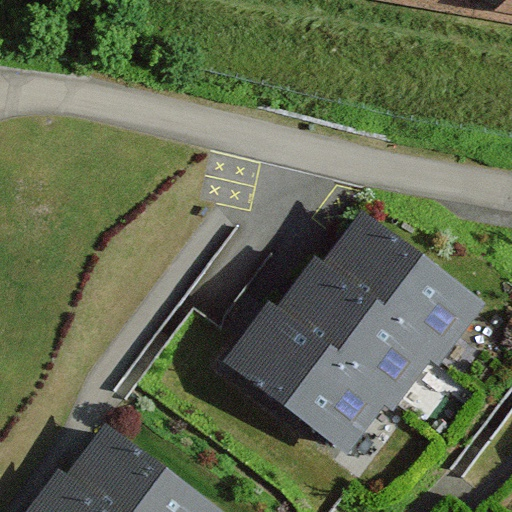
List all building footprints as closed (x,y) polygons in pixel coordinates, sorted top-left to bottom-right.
[(511,0),(370,0),(511,24),(511,0)] [(363,223),(325,274),(427,354),(434,359),(472,308),(363,223)] [(318,268),(279,318),(379,397),(388,404),(427,354),(325,274),(318,268)] [(272,313),(232,364),(340,448),(379,397),(279,318),(272,313)] [(204,511),(103,433),(63,485),(97,511),(204,511)] [(58,482),(34,511),(97,511),(63,485),(58,482)]
